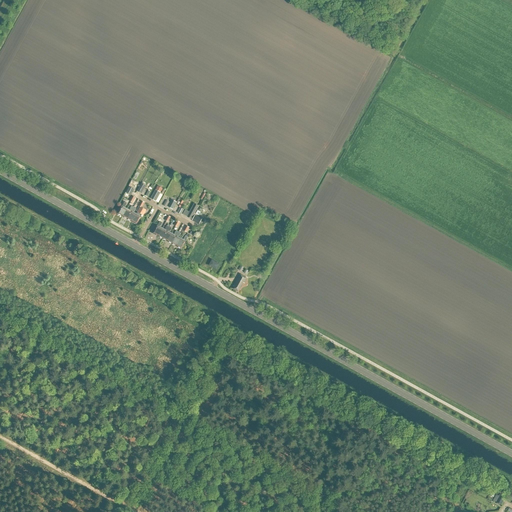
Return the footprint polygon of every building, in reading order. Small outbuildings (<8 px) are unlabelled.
[(142,194),(146,186),(141,183),(137,191),(142,194)] [(150,198),(155,201),(160,192),(155,190),(150,198)] [(167,206),(172,209),(176,202),(171,199),(167,206)] [(123,217),(127,209),(124,207),(125,206),(125,207),(127,204),(124,202),(118,214),(123,217)] [(183,214),(187,217),(192,219),(199,206),(194,203),(190,212),(185,210),(183,214)] [(127,219),(134,207),(131,206),(130,209),(130,210),(127,209),(123,217),(127,219)] [(132,222),(136,214),(133,212),(134,211),(134,212),(136,209),(134,207),(127,219),(132,222)] [(147,210),(140,207),(136,214),(132,222),(137,225),(142,214),(144,215),(147,210)] [(192,221),(199,225),(202,219),(195,215),(192,221)] [(158,237),(162,228),(160,227),(160,226),(161,226),(162,223),(160,222),(153,234),(158,237)] [(162,239),(169,227),(170,225),(168,224),(167,226),(165,229),(166,229),(165,230),(162,228),(158,237),(162,239)] [(167,242),(172,233),(169,232),(169,231),(170,231),(171,228),(169,227),(162,239),(167,242)] [(172,244),(178,232),(176,231),(175,234),(175,235),(172,233),(167,242),(172,244)] [(176,247),(181,238),(178,237),(178,236),(179,236),(181,233),(178,232),(172,244),(176,247)] [(181,238),(176,247),(181,249),(189,235),(187,233),(186,236),(185,236),(184,239),(184,240),(181,238)] [(216,269),(219,264),(212,260),(209,265),(216,269)] [(244,283),(247,278),(240,274),(233,286),(234,287),(233,289),(238,292),(243,283),(244,283)] [(500,494),(495,502),(500,505),(505,497),(500,494)]
